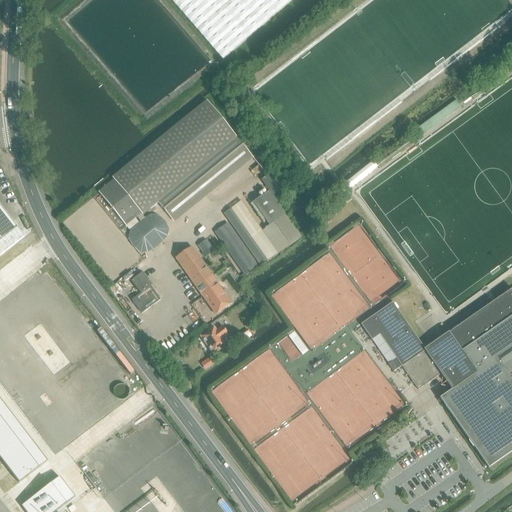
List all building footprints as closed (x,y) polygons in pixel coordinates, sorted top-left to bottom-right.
[(142,215),(158,203),(174,223),(253,158),(207,101),(112,178),(113,180),(98,192),(125,226),(141,214),(142,215)] [(350,179),(344,184),(348,189),(349,190),(351,188),(377,167),(373,162),(350,179)] [(261,180),(268,191),(272,196),(282,189),(271,173),(261,180)] [(268,191),(253,203),(269,226),(262,231),(278,254),(301,238),(272,196),(268,191)] [(0,255),(25,237),(0,205),(0,255)] [(224,214),(260,266),(266,261),(230,209),(224,214)] [(135,219),(126,226),(129,230),(138,223),(135,219)] [(214,232),(245,276),(258,267),(228,223),(214,232)] [(206,240),(197,246),(202,253),(201,254),(204,258),(215,250),(212,246),(211,247),(206,240)] [(215,314),(231,303),(192,247),(176,259),(215,314)] [(161,300),(151,286),(152,285),(142,273),(131,281),(140,294),(132,300),(142,313),(161,300)] [(377,313),(362,324),(364,327),(372,340),(379,335),(396,359),(389,363),(394,371),(401,366),(413,384),(418,390),(441,374),(451,390),(437,400),(440,403),(442,402),(486,465),(488,468),(488,469),(511,452),(511,288),(496,300),(492,303),(490,304),(448,333),(424,349),(420,343),(392,303),(393,303),(392,302),(377,313)] [(223,339),(229,335),(222,325),(216,329),(214,326),(200,336),(214,355),(228,345),(223,339)] [(288,337),(302,355),(308,351),(294,332),(288,337)] [(210,357),(200,363),(204,370),(214,363),(210,357)] [(0,458),(18,483),(19,483),(47,461),(0,399),(0,458)] [(58,478),(21,506),(25,511),(55,511),(75,497),(59,477),(58,478)]
